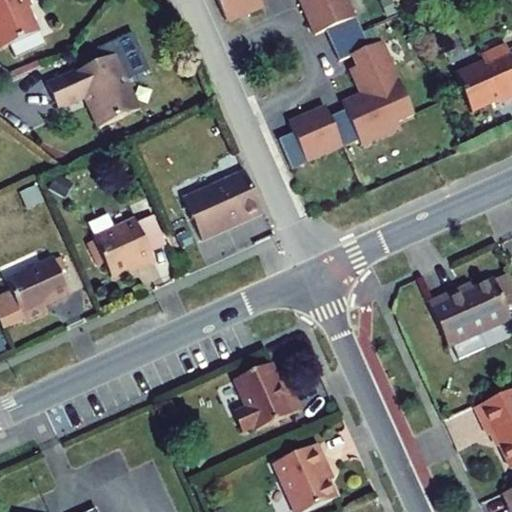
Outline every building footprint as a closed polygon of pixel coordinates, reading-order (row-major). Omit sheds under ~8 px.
[(27,9),(31,7),(32,7),(32,6),(32,5),(30,0),(0,0),(0,46),(5,49),(38,33),(27,9)] [(260,0),(216,0),(226,21),(245,13),(247,15),(264,8),(260,0)] [(361,33),(346,0),(302,0),(311,17),(308,19),(315,36),(325,32),(332,46),(361,33)] [(382,43),(368,49),(361,33),(332,46),(339,62),(353,56),(357,67),(350,71),(361,95),(364,103),(384,94),(389,105),(406,97),(382,43)] [(502,104),(511,99),(511,56),(510,57),(505,47),(481,57),(483,63),(454,76),(471,113),(497,101),(502,104)] [(99,129),(139,111),(114,57),(47,87),(58,111),(85,99),(99,129)] [(397,123),(414,116),(406,97),(389,105),(384,94),(364,103),(361,95),(342,103),(345,110),(330,116),(343,147),(358,140),(361,147),(400,130),(397,123)] [(292,170),(343,147),(330,116),(327,110),(307,119),(306,116),(289,124),(294,134),(278,141),(292,170)] [(201,242),(263,214),(245,173),(183,201),(201,242)] [(63,197),(70,185),(56,177),(49,189),(63,197)] [(40,201),(34,187),(20,193),(27,207),(40,201)] [(137,225),(150,254),(166,247),(153,218),(137,225)] [(139,270),(154,263),(150,254),(137,225),(135,221),(93,240),(94,242),(104,265),(110,278),(137,266),(139,270)] [(96,269),(104,265),(94,242),(86,245),(96,269)] [(5,282),(23,322),(46,312),(43,306),(69,295),(54,261),(5,282)] [(446,296),(427,304),(447,349),(511,320),(505,306),(511,303),(511,286),(507,275),(493,281),(493,280),(448,300),(446,296)] [(279,384),(271,365),(236,381),(244,397),(241,398),(246,409),(234,415),(242,433),(254,428),(256,432),(301,412),(294,396),(286,400),(279,384)] [(286,400),(294,396),(287,381),(279,384),(286,400)] [(511,469),(511,390),(475,408),(488,436),(493,433),(511,470),(511,469)] [(444,421),(455,449),(480,439),(469,411),(444,421)] [(294,511),(306,511),(335,499),(323,471),(327,469),(316,445),(273,464),(294,511)] [(189,460),(199,469),(205,463),(194,454),(189,460)] [(511,511),(511,490),(502,495),(510,511),(511,511)]
